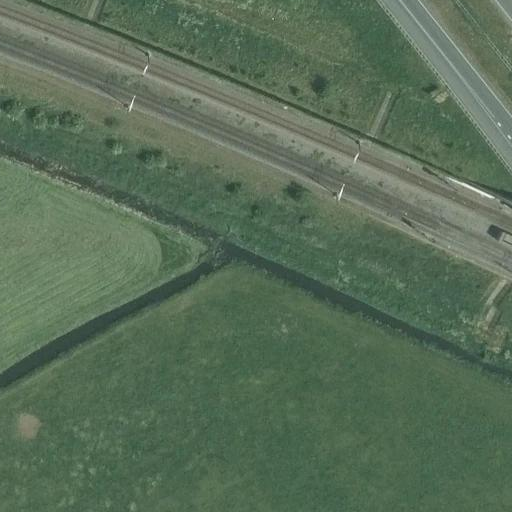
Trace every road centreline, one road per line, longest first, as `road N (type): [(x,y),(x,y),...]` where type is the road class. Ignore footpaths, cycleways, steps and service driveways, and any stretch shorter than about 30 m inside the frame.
road 1 (track): [(386,85),(174,0)]
road 2 (trunk): [(407,0),(511,131)]
